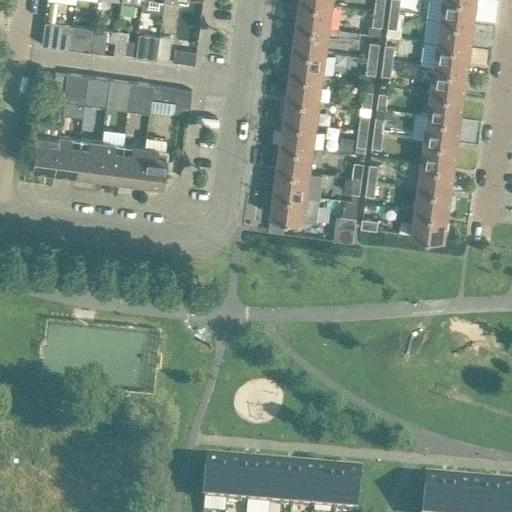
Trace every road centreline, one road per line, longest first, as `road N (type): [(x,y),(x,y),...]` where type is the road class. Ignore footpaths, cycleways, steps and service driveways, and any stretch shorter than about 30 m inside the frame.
road 1 (residential): [(241,81),(218,226),(188,240),(0,214)]
road 2 (residential): [(241,81),(16,50)]
road 3 (residential): [(483,241),(511,20)]
road 4 (residential): [(0,187),(16,50)]
